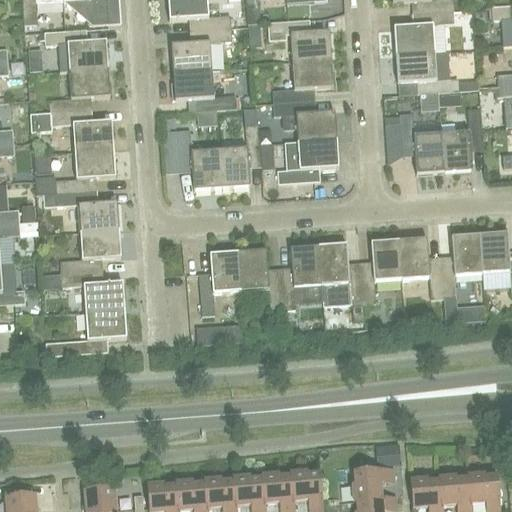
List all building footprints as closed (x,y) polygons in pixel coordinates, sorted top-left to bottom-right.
[(37,6),(65,5),(64,0),(22,0),(25,29),(38,28),(37,6)] [(64,0),(65,5),(88,3),(90,27),(106,26),(104,0),(64,0)] [(232,31),(231,19),(209,20),(207,0),(168,0),(171,24),(196,22),(197,33),(232,31)] [(246,0),(249,28),(262,27),(259,0),(246,0)] [(432,3),(432,0),(393,0),(394,6),(418,4),(419,15),(455,13),(454,2),(432,3)] [(511,8),(494,10),(495,23),(511,21),(511,8)] [(395,31),(397,57),(436,55),(434,28),(456,27),(455,13),(419,15),(420,29),(395,31)] [(292,38),(293,65),(332,62),(330,35),(306,37),(305,24),(269,26),(271,44),(287,43),(287,38),(292,38)] [(455,56),(454,29),(437,29),(438,56),(455,56)] [(172,48),(174,76),(213,73),(211,45),(233,44),(232,31),(197,33),(197,46),(172,48)] [(82,34),(46,37),(47,49),(69,48),(71,76),(109,73),(107,45),(83,46),(82,34)] [(438,83),(436,55),(397,57),(399,86),(424,85),(425,97),(460,95),(459,82),(438,83)] [(334,91),(332,62),(293,65),(295,93),(274,95),(275,107),(310,104),(309,92),(334,91)] [(0,78),(9,78),(8,65),(0,66),(0,78)] [(109,73),(71,76),(72,103),(50,104),(51,117),(87,115),(86,102),(110,100),(109,73)] [(195,103),(196,115),(238,112),(237,99),(215,101),(213,73),(174,76),(175,87),(172,87),(174,103),(176,103),(176,104),(195,103)] [(511,89),(511,77),(498,78),(499,91),(511,89)] [(511,102),(511,89),(499,91),(480,92),(482,113),(483,132),(483,133),(496,132),(495,115),(491,115),(491,112),(501,111),(500,104),(511,102)] [(298,134),(298,146),(337,143),(335,115),(310,116),(310,104),(275,107),(275,120),(281,120),(282,135),(298,134)] [(471,135),(443,137),(446,176),(473,174),(472,149),(484,148),(483,133),(483,132),(482,113),(469,114),(471,135)] [(75,141),(76,156),(114,154),(112,125),(88,126),(87,115),(51,117),(31,119),(32,137),(52,136),(52,129),(74,128),(75,141)] [(418,177),(446,176),(443,137),(415,138),(414,117),(401,118),(404,154),(416,153),(418,177)] [(248,152),(221,154),(224,192),(251,190),(249,165),(262,164),(259,129),(246,130),(248,152)] [(0,134),(0,146),(14,146),(13,133),(0,134)] [(195,194),(224,192),(221,154),(193,156),(192,134),(178,135),(181,170),(193,169),(195,194)] [(339,171),(337,143),(298,146),(300,174),(279,175),(280,187),(315,185),(314,173),(339,171)] [(0,159),(15,159),(14,146),(0,146),(0,159)] [(115,181),(114,154),(76,156),(78,183),(56,185),(55,180),(35,181),(37,199),(56,198),(92,195),(92,182),(115,181)] [(80,209),(82,237),(119,234),(117,206),(93,208),(92,195),(56,198),(57,211),(80,209)] [(0,227),(19,227),(19,214),(0,215),(0,227)] [(0,268),(1,268),(0,256),(0,241),(20,240),(19,227),(0,227),(0,268)] [(121,262),(119,234),(82,237),(83,265),(61,266),(62,278),(98,276),(97,264),(121,262)] [(508,237),(480,239),(483,278),(510,276),(511,298),(511,297),(511,262),(510,262),(508,237)] [(455,280),(483,278),(480,239),(452,241),(454,266),(442,267),(444,303),(445,303),(447,326),(458,325),(455,280)] [(399,246),(402,284),(430,282),(432,304),(444,303),(442,267),(430,268),(428,244),(399,246)] [(374,286),(402,284),(399,246),(371,248),(373,272),(361,273),(364,309),(376,308),(374,286)] [(319,252),(322,290),(323,312),(352,310),(354,327),(365,326),(364,309),(361,273),(349,274),(347,250),(319,252)] [(294,292),(322,290),(319,252),(291,254),(293,278),(281,279),(283,315),(296,314),(294,292)] [(239,257),(241,296),(269,294),(271,315),(283,315),(281,279),(269,280),(267,255),(239,257)] [(200,285),(203,320),(215,319),(213,298),(241,296),(239,257),(211,259),(213,284),(200,285)] [(0,308),(25,307),(24,295),(3,297),(1,268),(0,268),(0,308)] [(98,276),(62,278),(63,291),(85,290),(87,317),(124,315),(122,287),(98,289),(98,276)] [(47,348),(48,361),(103,357),(102,345),(126,343),(124,315),(87,317),(89,345),(66,347),(47,348)] [(244,328),(202,330),(202,348),(245,345),(244,328)] [(381,472),(405,471),(404,449),(380,451),(381,472)] [(396,488),(394,473),(356,476),(357,489),(354,489),(355,506),(383,503),(383,502),(382,489),(396,488)] [(292,477),(294,511),(295,511),(295,506),(309,505),(309,511),(324,511),(321,478),(309,479),(308,476),(292,477)] [(263,480),(265,511),(266,511),(267,508),(280,507),(280,511),(294,511),(292,477),(290,477),(291,481),(281,482),(280,478),(263,480)] [(501,511),(499,481),(486,482),(486,478),(469,480),(472,509),(473,509),(487,507),(487,511),(501,511)] [(234,482),(236,511),(238,511),(252,510),(251,511),(265,511),(263,480),(262,480),(262,483),(252,484),(252,481),(234,482)] [(472,509),(469,480),(468,480),(468,484),(458,484),(457,481),(441,482),(443,511),(444,511),(457,510),(457,511),(473,511),(473,509),(472,509)] [(205,485),(207,511),(222,511),(223,511),(222,511),(236,511),(234,482),(233,482),(233,486),(223,486),(223,483),(205,485)] [(411,485),(413,511),(444,511),(443,511),(441,482),(439,482),(440,486),(429,487),(428,483),(411,485)] [(176,487),(178,511),(207,511),(205,485),(204,485),(204,488),(195,489),(194,486),(176,487)] [(165,488),(148,489),(149,511),(178,511),(176,487),(176,490),(165,491),(165,488)] [(117,511),(115,493),(85,495),(86,511),(117,511)] [(37,511),(36,499),(6,502),(7,511),(37,511)] [(136,511),(144,511),(143,500),(135,500),(136,511)] [(383,503),(355,506),(355,507),(358,507),(358,511),(397,511),(397,501),(383,502),(383,503)]
